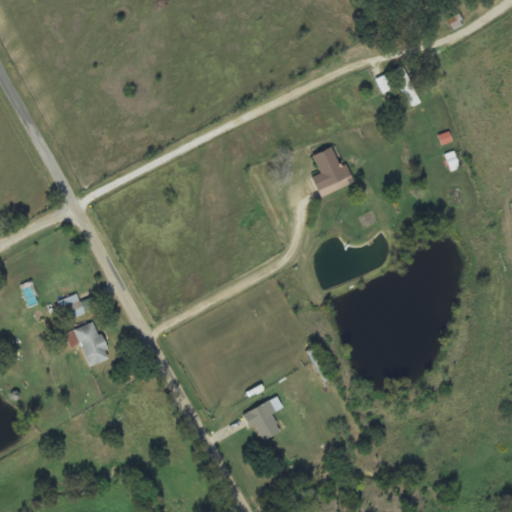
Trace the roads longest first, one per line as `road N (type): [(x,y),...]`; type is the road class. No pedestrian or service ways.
road 1 (residential): [(245,511),(75,203)]
road 2 (residential): [(75,203),(0,65)]
